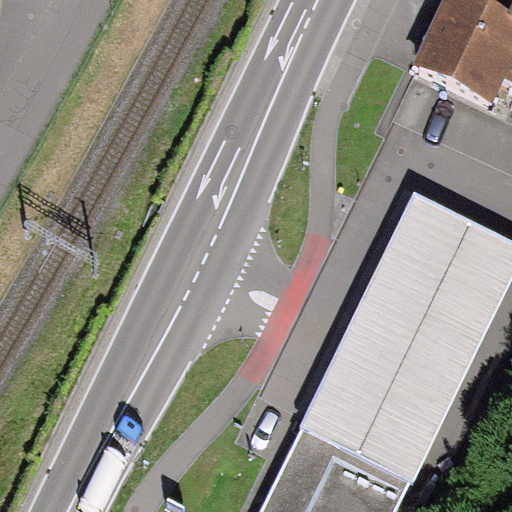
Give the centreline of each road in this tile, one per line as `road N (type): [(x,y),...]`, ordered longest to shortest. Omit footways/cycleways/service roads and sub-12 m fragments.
road 1 (primary): [(72,511),(200,269),(319,0)]
road 2 (residential): [(0,153),(88,0)]
